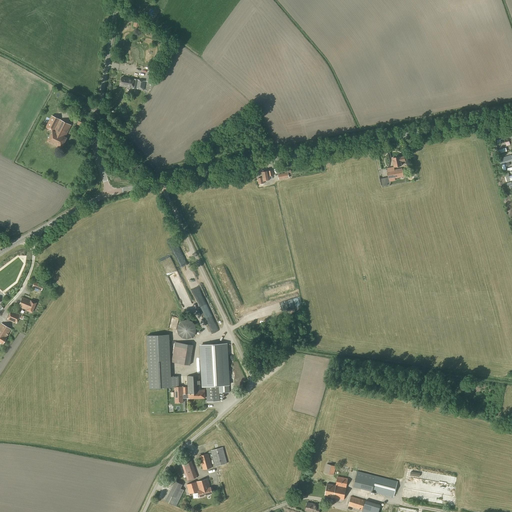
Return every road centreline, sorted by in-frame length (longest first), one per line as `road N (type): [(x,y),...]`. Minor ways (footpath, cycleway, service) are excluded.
road 1 (unclassified): [(143,511),(176,454),(251,381),(161,182)]
road 2 (secondary): [(161,182),(511,113)]
road 3 (unclassified): [(109,192),(94,140),(118,0)]
